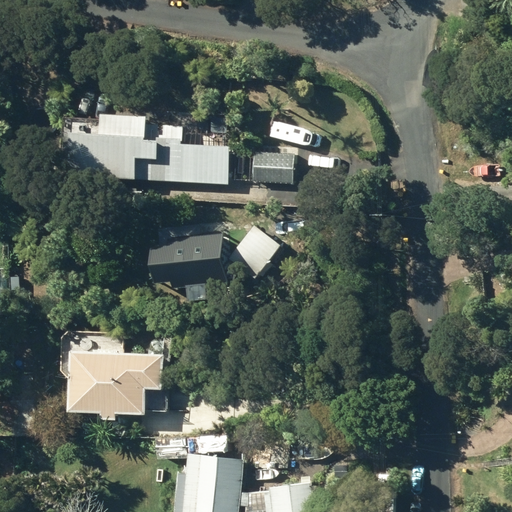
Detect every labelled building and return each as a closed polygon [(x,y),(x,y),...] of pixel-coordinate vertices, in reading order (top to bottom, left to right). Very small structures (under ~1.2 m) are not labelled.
[(61,177),(225,186),(227,148),(176,145),(176,141),(180,141),(181,127),(159,126),(158,137),(154,136),(154,126),(141,126),(142,119),(94,116),(93,137),(63,135),(61,177)] [(250,182),(291,184),(292,155),(252,153),(250,182)] [(195,232),(195,223),(159,225),(160,249),(164,249),(162,252),(161,255),(160,258),(160,262),(160,266),(162,270),(163,273),(166,276),(172,277),(172,284),(221,282),(219,231),(195,232)] [(281,243),(255,223),(229,258),(255,277),(281,243)] [(47,315),(47,327),(60,327),(60,316),(47,315)] [(164,388),(166,353),(72,349),(70,411),(102,412),(102,418),(118,419),(118,413),(147,413),(148,387),(164,388)] [(39,386),(15,387),(15,403),(39,403),(39,386)] [(235,442),(214,441),(214,450),(234,452),(235,442)] [(183,511),(239,511),(244,457),(189,452),(183,511)] [(270,490),(250,491),(252,511),(316,511),(314,487),(310,488),(309,483),(270,488),(270,490)]
